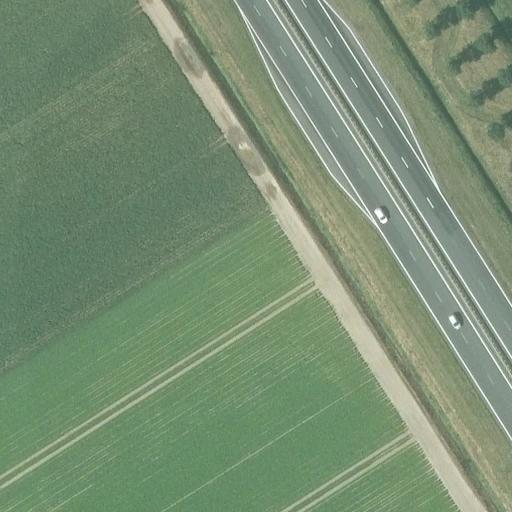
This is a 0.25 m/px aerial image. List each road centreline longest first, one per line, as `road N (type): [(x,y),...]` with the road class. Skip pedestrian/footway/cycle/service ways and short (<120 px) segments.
road 1 (trunk): [(248,0),(511,416)]
road 2 (trunk): [(511,333),(300,0)]
